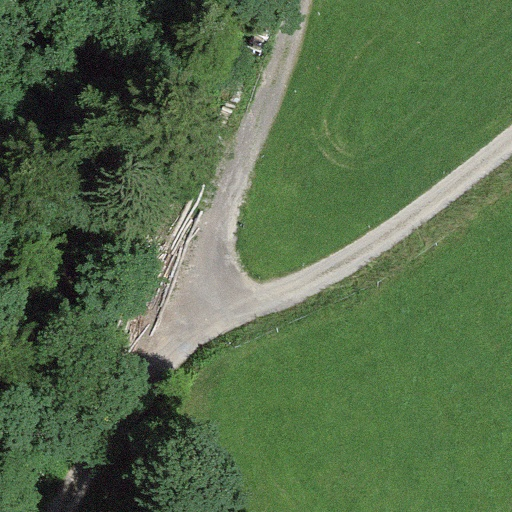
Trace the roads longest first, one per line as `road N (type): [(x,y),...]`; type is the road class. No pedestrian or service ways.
road 1 (track): [(511,153),(422,226),(279,305),(192,316)]
road 2 (track): [(192,316),(274,81),(292,0)]
road 3 (track): [(192,316),(81,511)]
